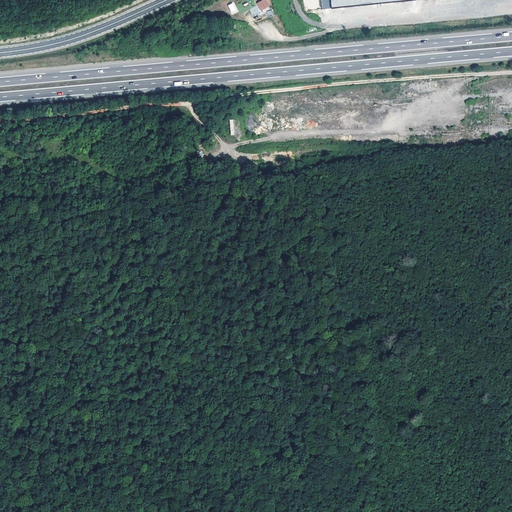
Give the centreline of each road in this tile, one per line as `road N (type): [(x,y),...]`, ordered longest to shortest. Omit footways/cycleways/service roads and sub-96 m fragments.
road 1 (track): [(511,72),(0,121)]
road 2 (motorway): [(511,36),(0,82)]
road 3 (motorway): [(0,97),(511,51)]
road 4 (secondary): [(166,0),(54,45),(0,54)]
road 5 (unknown): [(401,125),(277,133)]
